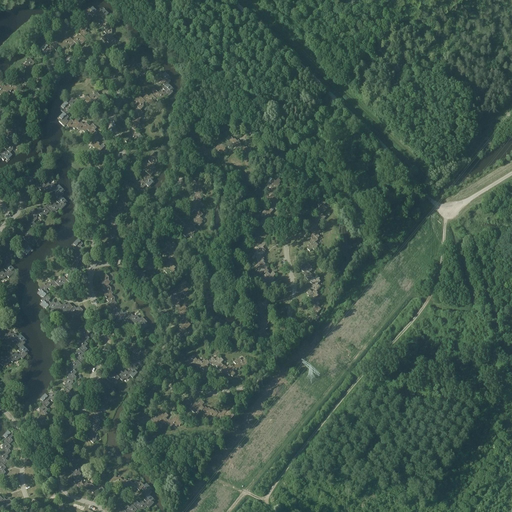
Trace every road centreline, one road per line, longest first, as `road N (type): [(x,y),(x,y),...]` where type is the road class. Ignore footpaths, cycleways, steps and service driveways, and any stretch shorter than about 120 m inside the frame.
road 1 (residential): [(240,126),(297,183),(285,241),(294,292),(274,360),(254,382),(222,392),(159,380),(159,308),(134,259)]
road 2 (unclassified): [(511,173),(464,202),(432,201),(234,0)]
road 3 (track): [(446,206),(437,280),(426,302),(265,499)]
road 4 (residential): [(0,115),(73,58),(94,60),(111,75),(122,159),(100,202),(94,259)]
road 5 (residential): [(94,259),(91,293),(106,347),(77,423),(50,448)]
road 6 (residential): [(134,259),(173,196),(194,131),(224,120),(240,126)]
